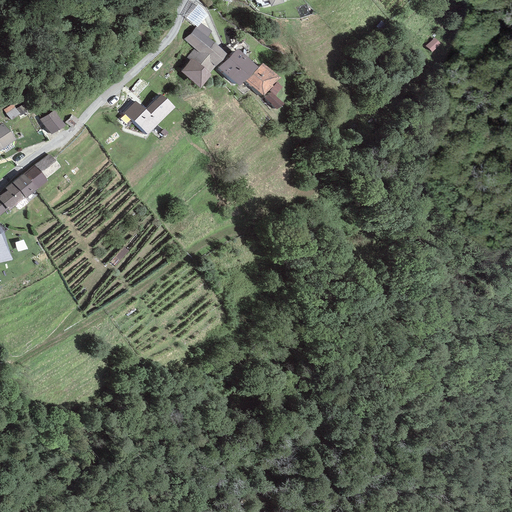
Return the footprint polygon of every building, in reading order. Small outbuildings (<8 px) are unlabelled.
[(195,48),(216,67),(228,54),(208,37),(212,32),(200,22),(184,40),(195,48)] [(216,67),(195,48),(187,57),(190,60),(180,71),(200,88),(211,75),(210,74),(216,67)] [(259,67),(237,48),(219,67),(240,87),(246,81),(259,67)] [(280,78),(263,63),(259,67),(246,81),(263,97),(273,86),(280,78)] [(283,88),(277,82),(263,97),(276,110),(283,103),(275,96),(283,88)] [(136,101),(124,113),(148,135),(174,107),(161,94),(146,110),(136,101)] [(16,109),(13,104),(4,110),(11,120),(19,114),(16,109)] [(23,105),(16,109),(19,114),(20,116),(27,111),(23,105)] [(65,126),(54,111),(39,120),(52,134),(65,126)] [(79,120),(72,114),(65,122),(71,128),(79,120)] [(0,150),(16,140),(3,123),(0,125),(0,150)] [(49,153),(35,165),(46,179),(60,167),(49,153)] [(33,166),(12,183),(25,198),(47,180),(46,179),(35,165),(33,166)] [(25,198),(12,183),(5,188),(7,190),(0,195),(0,215),(8,209),(9,211),(25,198)] [(0,263),(12,260),(4,232),(0,226),(0,263)]
